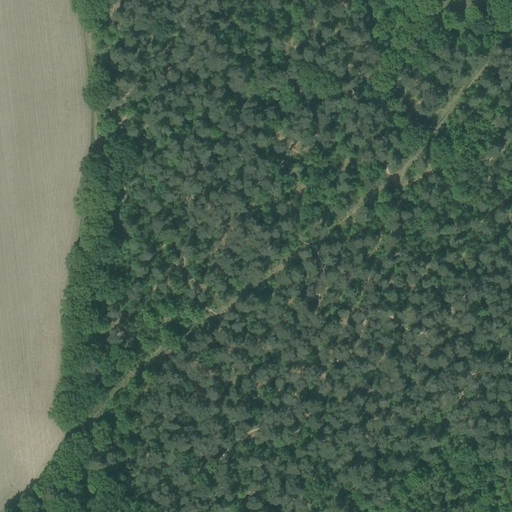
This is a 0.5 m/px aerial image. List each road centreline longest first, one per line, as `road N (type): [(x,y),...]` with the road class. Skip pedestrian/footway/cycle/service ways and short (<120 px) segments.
road 1 (track): [(82,467),(64,395),(97,135)]
road 2 (track): [(396,179),(134,375)]
road 3 (track): [(396,179),(511,26)]
road 4 (track): [(97,135),(83,0)]
